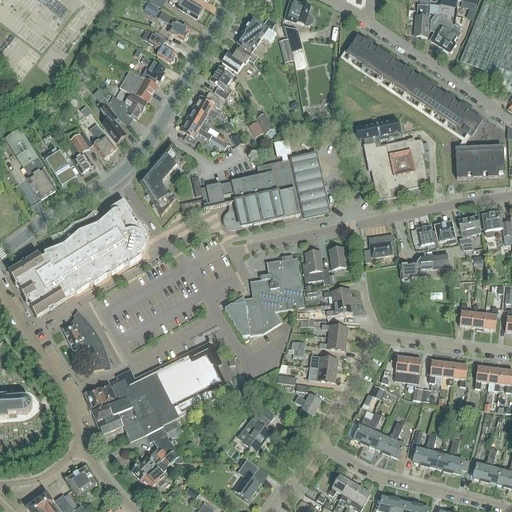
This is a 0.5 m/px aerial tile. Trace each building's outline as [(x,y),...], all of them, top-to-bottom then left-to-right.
[(196,21),(203,11),(188,2),(188,1),(186,0),(168,0),(179,6),(177,10),(196,21)] [(457,0),(440,0),(439,6),(455,9),(457,0)] [(477,1),(470,0),(462,0),(460,9),(474,12),(477,1)] [(482,79),(511,89),(511,13),(491,6),(492,4),(484,1),(462,64),(485,71),(482,79)] [(308,16),(310,9),(302,6),(301,7),(290,3),(284,21),(297,25),(297,24),(307,27),(308,27),(309,27),(310,26),(311,25),(312,24),(312,23),(312,22),(312,21),(312,20),(311,19),(310,18),(309,17),(308,16)] [(147,6),(144,11),(154,18),(158,12),(147,6)] [(427,39),(429,7),(417,6),(416,18),(415,18),(414,38),(427,39)] [(187,36),(188,35),(187,34),(189,31),(161,14),(158,20),(171,28),(168,34),(183,43),(184,42),(186,41),(188,38),(187,36)] [(429,32),(434,35),(429,43),(439,49),(451,29),(452,29),(453,27),(434,15),(430,22),(429,32)] [(272,33),(275,26),(267,21),(263,27),(252,19),(241,35),(242,36),(236,45),(238,46),(251,55),(262,38),(271,44),(276,36),(272,33)] [(291,54),(292,54),(302,51),(297,32),(284,28),(287,41),(288,40),(291,54)] [(452,29),(451,29),(439,49),(449,55),(455,45),(454,43),(456,39),(457,40),(460,35),(452,29)] [(174,59),(174,58),(175,55),(163,47),(165,43),(162,41),(154,36),(153,36),(148,44),(154,48),(153,50),(159,53),(156,57),(170,66),(171,65),(173,64),(174,62),(174,59)] [(357,38),(345,55),(360,65),(372,48),(372,47),(364,41),(363,42),(357,38)] [(294,62),(292,54),(291,54),(288,40),(287,41),(279,43),(284,65),(294,62)] [(251,55),(238,46),(231,56),(228,54),(222,64),(236,74),(243,65),(244,66),(247,61),(253,65),(257,59),(251,55)] [(372,48),(360,65),(373,74),(386,56),(377,50),(377,51),(372,48)] [(386,56),(373,74),(387,83),(399,66),(393,62),(394,61),(386,56)] [(147,68),(141,79),(145,81),(145,80),(154,86),(156,82),(159,84),(160,82),(162,82),(164,79),(163,77),(164,76),(162,75),(164,71),(144,59),(143,59),(142,62),(140,64),(147,68)] [(399,66),(387,83),(401,93),(413,75),(413,74),(405,69),(404,69),(399,66)] [(226,89),(233,78),(219,68),(209,83),(218,89),(214,95),(225,102),(231,93),(226,89)] [(77,69),(68,82),(72,85),(81,72),(77,69)] [(145,81),(141,79),(129,73),(119,90),(126,94),(127,94),(130,96),(131,94),(136,97),(147,104),(157,87),(154,86),(145,80),(145,81)] [(413,75),(401,93),(415,102),(427,83),(418,78),(418,79),(413,75)] [(120,85),(114,82),(112,87),(118,90),(120,85)] [(427,83),(415,102),(428,111),(440,94),(434,90),(435,89),(427,83)] [(116,119),(127,129),(132,120),(136,123),(141,115),(146,106),(130,96),(127,94),(126,94),(121,103),(112,98),(108,106),(107,108),(116,119)] [(207,117),(214,121),(217,117),(210,112),(213,107),(220,111),(222,107),(217,99),(210,94),(205,101),(200,98),(199,100),(197,100),(196,103),(196,105),(194,109),(207,117)] [(440,94),(428,111),(442,120),(454,103),(454,102),(446,96),(445,97),(440,94)] [(117,126),(113,121),(116,119),(107,108),(108,106),(104,100),(96,106),(106,122),(101,126),(116,145),(117,144),(118,145),(126,139),(125,138),(126,137),(123,134),(123,133),(117,125),(117,126)] [(290,105),(290,107),(291,108),(292,110),(293,111),(295,111),(296,110),(298,109),(298,108),(299,106),(298,104),(297,103),(296,102),(294,102),(292,103),(291,104),(290,105)] [(454,103),(442,120),(456,129),(467,112),(468,111),(459,105),(459,106),(454,103)] [(85,109),(80,113),(86,120),(90,116),(85,109)] [(207,117),(194,109),(192,113),(190,113),(189,116),(189,117),(186,122),(207,134),(211,136),(216,139),(218,134),(202,125),(207,117)] [(467,112),(456,129),(471,140),(482,122),(467,112)] [(265,136),(273,131),(264,116),(256,121),(265,136)] [(397,121),(355,130),(357,142),(363,141),(365,147),(364,147),(369,171),(371,171),(378,201),(391,199),(390,194),(427,186),(420,153),(423,153),(421,146),(420,142),(409,145),(408,143),(380,149),(380,147),(378,140),(399,136),(398,133),(399,133),(397,121)] [(197,142),(193,140),(197,134),(204,138),(209,141),(211,136),(207,134),(186,122),(184,126),(182,127),(181,129),(181,131),(180,133),(187,136),(183,142),(194,148),(197,142)] [(255,139),(263,135),(256,124),(249,129),(255,139)] [(93,147),(93,148),(103,161),(104,161),(106,161),(109,159),(109,157),(110,156),(116,152),(110,145),(110,143),(109,141),(107,141),(105,137),(105,138),(96,126),(89,132),(98,143),(93,147)] [(40,202),(56,192),(43,170),(44,169),(38,159),(20,131),(5,140),(29,178),(26,180),(40,202)] [(338,141),(341,135),(335,131),(330,138),(335,141),(336,140),(338,141)] [(89,151),(93,148),(93,147),(84,134),(80,137),(80,136),(67,144),(76,159),(72,162),(81,176),(93,168),(84,155),(89,152),(89,151)] [(244,146),(237,134),(229,139),(236,150),(244,146)] [(55,151),(41,160),(49,172),(53,179),(55,178),(62,188),(75,179),(66,165),(70,163),(62,151),(63,151),(52,135),(43,141),(45,145),(50,142),(55,151)] [(316,160),(315,155),(287,162),(286,157),(291,156),(288,141),(273,145),(277,159),(281,158),(282,163),(256,168),(258,177),(205,189),(200,190),(200,191),(201,194),(202,197),(203,201),(204,207),(205,212),(206,212),(205,211),(228,206),(230,214),(229,214),(228,214),(227,215),(226,216),(225,217),(225,218),(224,219),(224,220),(223,222),(224,223),(224,224),(224,225),(225,227),(226,228),(228,230),(230,231),(232,231),(234,231),(241,229),(241,228),(294,217),(294,219),(303,217),(304,220),(328,215),(327,210),(328,210),(328,207),(326,207),(323,192),(325,192),(324,189),(322,189),(321,181),(322,181),(321,177),(320,178),(317,163),(318,163),(317,160),(316,160)] [(219,142),(216,148),(224,152),(227,147),(219,142)] [(140,185),(160,218),(161,218),(175,201),(171,195),(168,197),(162,187),(162,185),(177,168),(180,170),(185,165),(184,164),(173,146),(140,185)] [(487,152),(488,179),(505,178),(503,151),(487,152)] [(487,152),(471,153),(473,180),(488,179),(487,152)] [(456,181),(473,180),(471,153),(455,154),(456,181)] [(141,259),(144,257),(144,256),(143,255),(143,253),(143,252),(143,250),(144,248),(144,247),(144,245),(145,244),(146,243),(147,242),(148,241),(123,203),(111,211),(113,215),(102,221),(96,212),(95,211),(86,220),(73,225),(62,234),(50,239),(51,239),(56,249),(40,259),(38,255),(8,273),(36,320),(66,302),(65,301),(75,295),(76,297),(88,289),(88,288),(93,285),(94,287),(106,279),(106,278),(111,276),(112,277),(124,269),(123,269),(128,266),(129,268),(141,260),(141,259)] [(511,237),(509,223),(501,225),(500,213),(482,217),(485,238),(487,240),(492,239),(494,236),(493,232),(502,231),(503,239),(511,237)] [(462,239),(480,235),(479,229),(476,218),(458,222),(460,233),(461,233),(462,239)] [(448,246),(456,244),(451,223),(434,227),(438,244),(447,242),(448,246)] [(434,245),(433,240),(431,228),(416,231),(411,232),(414,244),(418,243),(420,248),(434,245)] [(390,243),(393,243),(392,237),(368,240),(369,251),(363,252),(365,265),(371,264),(371,259),(392,256),(390,243)] [(511,237),(503,239),(505,247),(511,246),(511,242),(511,237)] [(332,272),(346,270),(343,250),(329,252),(332,272)] [(327,270),(322,271),(319,253),(305,255),(307,265),(302,266),(305,288),(308,288),(307,284),(323,282),(324,287),(330,286),(327,270)] [(423,272),(448,270),(447,256),(421,258),(416,265),(406,266),(405,265),(402,265),(401,267),(399,267),(401,282),(403,282),(404,283),(407,283),(408,282),(410,281),(409,279),(424,278),(423,272)] [(262,337),(281,324),(275,314),(304,310),(297,260),(293,261),(292,257),(281,259),(282,262),(266,265),(268,277),(262,278),(263,282),(250,284),(252,300),(243,301),(231,307),(224,311),(242,339),(243,339),(262,336),(262,337)] [(487,278),(492,283),(497,278),(493,273),(487,278)] [(317,298),(316,291),(305,292),(306,299),(317,298)] [(332,298),(333,305),(350,303),(349,291),(323,294),(324,299),(332,298)] [(350,303),(333,305),(334,312),(326,313),(326,318),(352,314),(350,303)] [(471,330),(473,315),(466,314),(467,307),(462,307),(461,313),(459,328),(471,330)] [(485,316),(477,315),(478,308),(473,308),(473,315),(471,330),(475,330),(475,332),(483,333),(483,331),(485,316)] [(492,317),(485,316),(483,331),(495,333),(497,318),(496,318),(497,311),(492,310),(492,317)] [(71,327),(81,349),(96,340),(95,338),(93,335),(91,333),(89,330),(88,328),(86,325),(83,323),(81,321),(79,319),(77,317),(70,325),(71,327)] [(329,332),(328,339),(346,341),(347,329),(322,326),(321,331),(329,332)] [(71,327),(67,329),(62,331),(73,353),(81,349),(71,327)] [(346,341),(328,339),(327,346),(319,345),(319,350),(344,353),(346,341)] [(84,356),(84,357),(85,357),(86,356),(88,357),(89,357),(90,358),(91,359),(92,360),(93,361),(93,362),(93,363),(93,364),(93,365),(93,366),(93,367),(92,368),(91,369),(90,370),(92,373),(107,371),(107,368),(106,365),(105,362),(105,359),(104,356),(103,353),(102,351),(100,348),(99,345),(98,343),(96,340),(81,349),(84,356)] [(293,352),(303,353),(304,353),(305,345),(291,343),(290,351),(293,351),(293,352)] [(113,388),(112,389),(118,405),(125,426),(122,427),(123,428),(126,436),(130,444),(145,438),(149,445),(153,443),(153,442),(166,436),(165,435),(179,428),(176,422),(179,420),(178,420),(221,399),(220,398),(210,403),(209,400),(206,394),(224,385),(215,367),(219,365),(219,363),(218,363),(210,346),(205,348),(132,384),(128,375),(126,376),(117,380),(119,385),(112,388),(113,388)] [(304,353),(303,353),(293,352),(292,359),(303,361),(304,353)] [(337,361),(312,358),(310,358),(309,370),(336,373),(337,361)] [(406,385),(407,375),(409,360),(397,359),(395,374),(394,383),(406,385)] [(419,377),(421,362),(409,360),(407,375),(406,385),(418,386),(419,377)] [(452,388),(453,381),(455,366),(450,365),(451,363),(443,362),(443,364),(441,379),(448,380),(447,387),(452,388)] [(443,364),(431,363),(429,378),(429,384),(434,385),(434,378),(441,379),(443,364)] [(467,367),(455,366),(453,381),(460,382),(459,388),(464,389),(465,382),(467,367)] [(498,394),(499,387),(499,386),(501,372),(496,371),(497,369),(489,368),(489,370),(487,385),(494,386),(493,393),(498,394)] [(489,370),(477,369),(475,384),(475,390),(479,391),(480,384),(487,385),(489,370)] [(334,385),(336,373),(309,370),(307,382),(334,385)] [(499,386),(499,387),(506,387),(505,394),(510,395),(511,388),(511,381),(511,372),(501,372),(499,386)] [(296,379),(277,377),(276,385),(295,387),(296,379)] [(96,390),(85,394),(92,410),(94,414),(118,405),(112,389),(110,389),(109,385),(96,390)] [(374,388),(370,397),(373,399),(379,402),(383,392),(374,388)] [(421,404),(422,392),(413,390),(412,402),(421,404)] [(430,398),(431,393),(424,392),(422,404),(429,405),(430,399),(430,398)] [(16,416),(22,415),(23,415),(29,413),(29,414),(29,413),(32,409),(32,408),(32,404),(31,403),(28,400),(27,399),(22,399),(22,398),(21,398),(15,399),(14,396),(0,396),(0,419),(16,419),(16,416)] [(310,421),(320,402),(309,396),(305,403),(297,398),(294,404),(302,408),(299,414),(310,421)] [(118,405),(94,414),(97,423),(102,436),(123,428),(122,427),(125,426),(118,405)] [(259,407),(255,412),(257,414),(262,417),(270,424),(274,418),(259,407)] [(257,414),(252,421),(243,432),(237,441),(256,455),(271,434),(265,430),(270,424),(262,417),(257,414)] [(375,414),(372,421),(378,424),(381,417),(375,414)] [(200,426),(209,428),(212,421),(202,418),(200,426)] [(483,427),(486,428),(486,425),(490,426),(491,421),(485,419),(483,427)] [(369,427),(373,428),(376,430),(378,424),(372,421),(369,427)] [(396,424),(394,430),(400,433),(403,427),(396,424)] [(367,428),(366,431),(359,428),(353,441),(360,444),(359,446),(364,448),(370,433),(373,428),(369,427),(367,428)] [(373,428),(370,433),(364,448),(368,450),(369,448),(375,451),(381,438),(375,435),(376,432),(376,430),(373,428)] [(391,436),(394,438),(397,439),(400,433),(394,430),(391,436)] [(415,433),(410,451),(416,452),(417,450),(419,445),(420,445),(422,434),(415,433)] [(429,435),(428,441),(435,443),(436,436),(429,435)] [(139,465),(131,473),(140,482),(161,463),(169,457),(168,456),(173,452),(176,450),(169,443),(166,436),(153,442),(153,443),(157,449),(154,452),(152,453),(150,456),(147,458),(139,465)] [(389,438),(388,440),(381,438),(375,451),(382,454),(381,456),(385,458),(392,442),(394,438),(391,436),(389,438)] [(397,439),(394,438),(392,442),(385,458),(390,460),(391,458),(397,461),(403,447),(397,444),(398,442),(397,439)] [(426,447),(430,448),(433,449),(435,443),(428,441),(426,447)] [(452,441),(451,447),(458,449),(459,442),(452,441)] [(417,450),(416,452),(413,465),(420,466),(419,468),(424,470),(428,453),(430,448),(426,447),(424,449),(424,452),(417,450)] [(449,454),(453,454),(456,455),(458,449),(451,447),(449,454)] [(433,449),(430,448),(428,453),(424,470),(429,471),(429,469),(436,471),(440,456),(441,453),(434,451),(433,449)] [(490,450),(488,457),(495,459),(496,452),(490,450)] [(161,463),(140,482),(149,491),(156,485),(159,489),(166,484),(163,480),(165,478),(162,475),(166,471),(167,469),(174,463),(179,459),(173,452),(168,456),(169,457),(161,463)] [(447,455),(447,458),(440,456),(436,471),(443,472),(442,474),(447,476),(453,454),(449,454),(447,455)] [(463,462),(456,461),(457,458),(456,455),(453,454),(447,476),(452,477),(452,475),(459,477),(461,471),(466,473),(469,463),(463,462)] [(248,502),(260,485),(252,479),(258,470),(246,461),(237,474),(243,479),(234,492),(248,502)] [(477,466),(473,480),(480,482),(479,484),(484,485),(488,469),(490,464),(486,463),(484,465),(484,468),(477,466)] [(493,465),(490,464),(488,469),(484,485),(489,486),(489,485),(496,486),(500,472),(493,470),(494,467),(493,465)] [(182,477),(187,482),(197,473),(192,468),(182,477)] [(96,487),(96,486),(85,469),(84,469),(66,481),(65,481),(66,482),(77,498),(77,499),(78,498),(95,487),(96,487)] [(507,471),(507,474),(500,472),(496,486),(503,488),(502,490),(507,491),(511,475),(511,472),(511,469),(509,469),(507,471)] [(342,496),(350,483),(339,477),(332,490),(328,496),(332,498),(336,493),(342,496)] [(349,509),(350,507),(349,507),(352,502),(360,490),(350,483),(342,496),(339,501),(345,504),(344,506),(349,509)] [(200,495),(189,488),(185,494),(196,502),(200,495)] [(363,509),(370,496),(360,490),(352,502),(349,507),(350,507),(355,511),(360,511),(363,509)] [(73,511),(63,498),(55,503),(53,505),(47,495),(26,510),(27,511),(73,511)] [(325,501),(319,497),(316,501),(322,505),(325,501)] [(379,511),(378,511),(391,511),(394,500),(389,499),(389,501),(382,499),(379,511)] [(391,511),(403,511),(405,505),(398,503),(399,501),(394,500),(391,511)]
